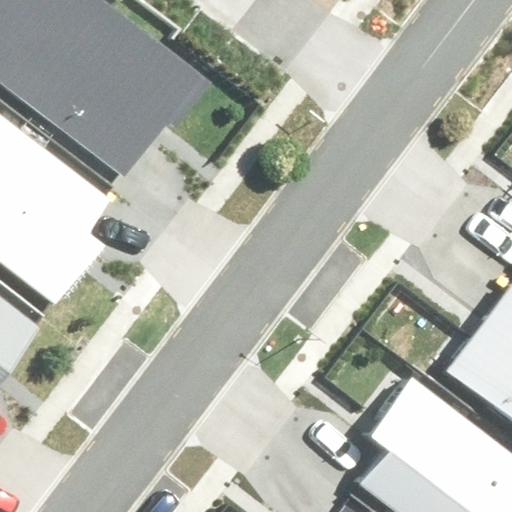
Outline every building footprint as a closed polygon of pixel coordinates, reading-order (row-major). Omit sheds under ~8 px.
[(0,0),(0,73),(126,172),(154,136),(168,147),(212,91),(95,0),(0,0)] [(85,239),(113,204),(0,116),(0,263),(25,283),(55,307),(99,251),(85,239)] [(511,289),(449,370),(511,418),(511,289)] [(0,376),(40,326),(0,295),(0,376)] [(511,511),(511,452),(406,372),(362,430),(392,452),(369,482),(408,511),(511,511)]
